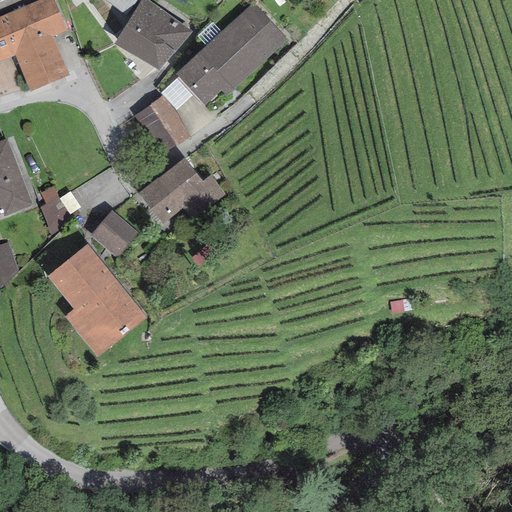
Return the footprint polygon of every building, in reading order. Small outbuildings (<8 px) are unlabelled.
[(0,63),(14,58),(30,95),(69,78),(53,39),(67,33),(52,0),(42,0),(0,18),(0,63)] [(102,0),(102,2),(127,18),(138,0),(102,0)] [(192,33),(144,0),(142,0),(113,47),(158,75),(192,33)] [(253,5),(175,78),(204,109),(222,92),(226,98),(287,41),(253,5)] [(8,141),(0,144),(0,217),(31,206),(8,141)] [(183,160),(138,196),(161,226),(182,210),(192,222),(213,206),(203,193),(207,190),(183,160)] [(0,247),(0,289),(23,283),(11,244),(0,247)] [(145,317),(87,247),(47,280),(73,312),(65,318),(98,357),(145,317)]
